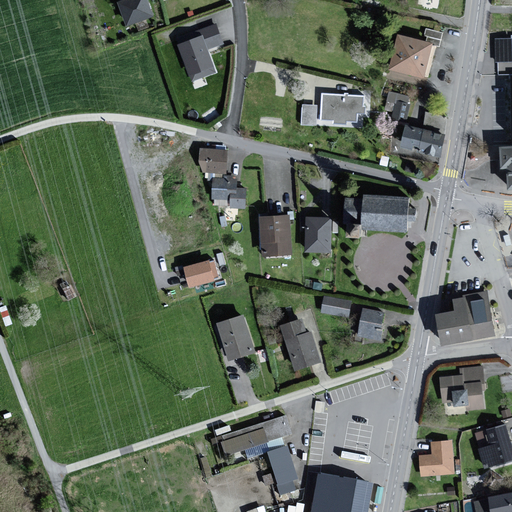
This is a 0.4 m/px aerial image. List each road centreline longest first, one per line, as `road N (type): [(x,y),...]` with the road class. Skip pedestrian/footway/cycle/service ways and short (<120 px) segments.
road 1 (tertiary): [(446,197),(390,511)]
road 2 (tertiary): [(479,0),(446,197)]
road 3 (residential): [(511,312),(480,210),(446,197)]
